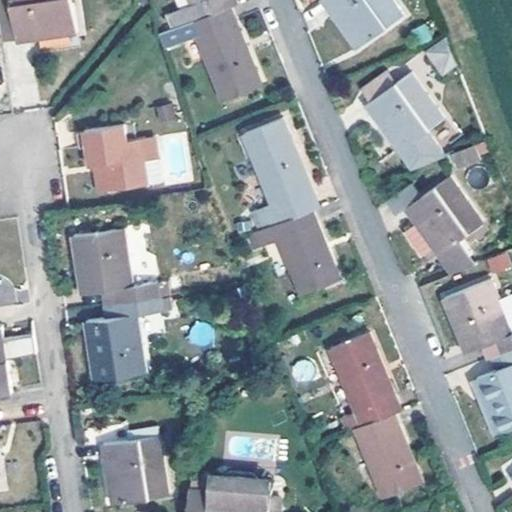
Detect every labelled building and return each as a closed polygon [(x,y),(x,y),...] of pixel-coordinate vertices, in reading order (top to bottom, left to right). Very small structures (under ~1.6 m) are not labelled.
[(18,42),(11,0),(0,0),(0,23),(1,32),(3,44),(18,42)] [(79,33),(74,0),(11,0),(18,42),(79,33)] [(194,0),(202,20),(235,7),(242,4),(240,0),(194,0)] [(405,18),(393,0),(326,0),(361,49),(405,18)] [(235,7),(202,20),(161,36),(166,51),(202,37),(227,100),(266,84),(235,7)] [(440,57),(454,45),(451,37),(436,51),(440,57)] [(462,64),(454,45),(440,57),(452,73),(462,64)] [(465,73),(462,64),(452,73),(457,80),(465,73)] [(400,85),(390,73),(366,90),(375,102),(400,85)] [(447,120),(415,74),(400,85),(375,102),(371,105),(403,151),(408,148),(413,155),(419,170),(450,157),(431,132),(447,120)] [(157,107),(160,123),(177,120),(174,103),(157,107)] [(255,221),(260,233),(317,210),(324,208),(288,119),(249,134),(277,204),(280,211),(255,221)] [(133,148),(129,124),(88,129),(89,133),(81,134),(82,151),(91,150),(93,168),(110,167),(113,189),(153,184),(148,146),(133,148)] [(486,158),(480,145),(459,153),(466,167),(486,158)] [(485,224),(453,178),(425,198),(411,208),(422,225),(410,234),(427,258),(439,249),(458,273),(483,263),(465,238),(485,224)] [(403,214),(411,208),(425,198),(416,185),(393,201),(403,214)] [(280,211),(277,204),(252,215),(255,221),(280,211)] [(317,210),(260,233),(266,249),(285,241),(306,295),(345,279),(317,210)] [(125,303),(166,298),(164,284),(138,287),(130,229),(79,236),(87,294),(107,292),(123,290),(125,303)] [(511,266),(507,252),(486,259),(492,274),(511,267),(511,266)] [(503,341),(508,353),(511,351),(511,316),(497,280),(449,299),(472,353),(503,341)] [(107,292),(109,305),(125,303),(123,290),(107,292)] [(167,311),(166,298),(125,303),(127,317),(111,320),(91,323),(98,379),(149,372),(142,315),(167,311)] [(125,303),(109,305),(111,320),(127,317),(125,303)] [(189,323),(189,344),(212,344),(212,323),(189,323)] [(0,359),(11,358),(6,325),(0,325),(0,359)] [(336,348),(367,427),(399,414),(406,411),(374,333),(336,348)] [(511,351),(508,353),(511,363),(511,366),(502,371),(482,379),(505,435),(511,431),(511,351)] [(511,366),(511,363),(508,353),(496,358),(502,371),(511,366)] [(0,393),(16,392),(11,358),(0,359),(0,393)] [(399,414),(367,427),(361,429),(388,498),(427,483),(399,414)] [(172,497),(163,436),(106,445),(116,505),(172,497)] [(214,484),(274,489),(275,476),(215,470),(214,484)] [(272,511),(274,489),(214,484),(213,491),(194,489),(191,511),(272,511)] [(282,511),(283,490),(274,489),(272,511),(282,511)]
